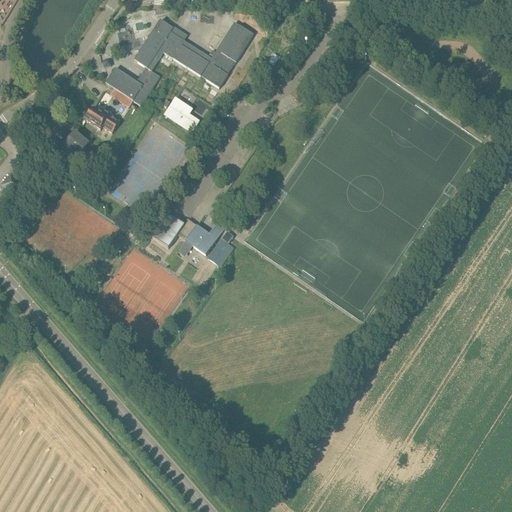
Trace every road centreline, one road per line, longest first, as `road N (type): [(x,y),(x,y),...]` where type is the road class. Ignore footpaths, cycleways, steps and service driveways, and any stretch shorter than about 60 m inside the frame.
road 1 (unclassified): [(511,14),(160,0)]
road 2 (tertiary): [(208,511),(0,272)]
road 3 (tertiary): [(0,122),(55,82),(115,0)]
